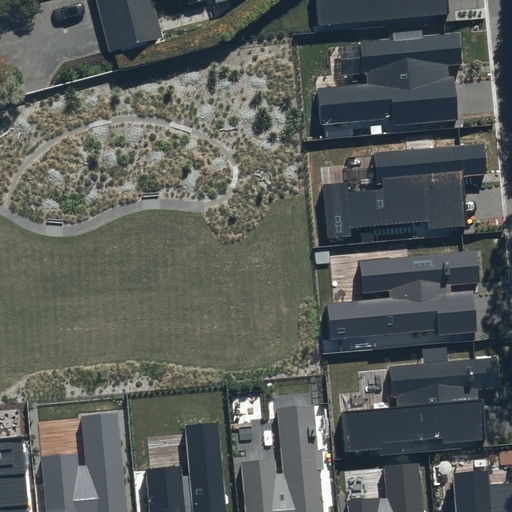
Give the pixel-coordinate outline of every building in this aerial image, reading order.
[(94,0),(110,57),(164,43),(152,0),(94,0)] [(314,0),(317,26),(449,14),(447,0),(314,0)] [(459,33),(359,43),(362,74),(366,74),(367,83),(318,87),(322,125),(392,119),(393,126),(458,120),(454,76),(449,77),(447,65),(462,64),(459,33)] [(484,144),(374,153),(377,190),(348,193),(347,182),(322,185),(327,240),(352,238),(351,227),(428,220),(428,229),(466,225),(462,175),(487,173),(484,144)] [(477,251),(359,262),(362,293),(390,290),(390,297),(327,303),(330,339),(436,329),(436,335),(477,331),(473,290),(451,292),(450,285),(480,282),(477,251)] [(496,358),(388,368),(391,397),(397,397),(398,407),(341,412),(345,451),(384,448),(383,443),(440,438),(441,445),(486,441),(482,399),(477,400),(475,388),(498,386),(496,358)] [(323,511),(313,406),(277,409),(283,474),(277,475),(276,459),(240,462),(245,511),(323,511)] [(127,511),(118,413),(81,417),(86,466),(78,467),(77,454),(41,457),(46,511),(127,511)] [(227,511),(219,422),(184,426),(189,476),(182,477),(181,466),(145,470),(148,511),(227,511)] [(0,511),(27,511),(21,437),(0,438),(0,511)] [(423,511),(418,463),(383,466),(386,498),(347,501),(348,511),(423,511)] [(489,471),(452,474),(454,511),(511,511),(511,482),(490,484),(489,471)]
